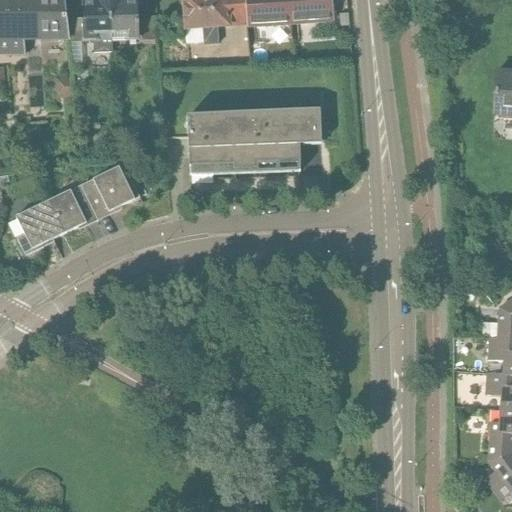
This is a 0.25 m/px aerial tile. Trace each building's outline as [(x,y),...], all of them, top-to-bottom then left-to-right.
[(34,53),(33,44),(29,0),(0,0),(0,58),(26,58),(25,53),(34,53)] [(74,86),(70,45),(67,22),(64,0),(29,0),(33,44),(56,44),(56,55),(45,56),(49,89),(74,86)] [(141,42),(156,42),(156,19),(138,20),(137,0),(136,0),(110,1),(111,38),(127,37),(127,40),(124,40),(124,44),(141,43),(141,42)] [(233,27),(247,25),(245,0),(183,0),(186,35),(203,34),(205,49),(220,48),(219,33),(233,32),(233,27)] [(248,27),(291,23),(289,0),(245,0),(247,25),(248,27)] [(289,0),(291,23),(334,20),(332,0),(289,0)] [(112,54),(111,38),(110,1),(82,2),(83,21),(67,22),(70,45),(82,44),(82,45),(93,45),(94,55),(112,54)] [(511,74),(496,74),(494,118),(511,119),(511,74)] [(190,183),(301,178),(299,147),(321,146),(320,113),(187,119),(190,183)] [(81,188),(97,220),(140,199),(130,180),(125,182),(119,169),(81,188)] [(78,230),(97,220),(81,188),(50,203),(66,236),(78,230)] [(42,247),(66,236),(50,203),(16,220),(24,236),(17,240),(25,258),(44,250),(42,247)] [(511,302),(500,310),(497,341),(511,342),(511,302)] [(503,377),(511,377),(511,342),(497,341),(490,341),(488,363),(504,364),(503,377)] [(500,412),(511,412),(511,377),(503,377),(487,376),(486,397),(501,399),(500,412)] [(488,464),(511,456),(511,412),(500,412),(499,426),(491,425),(488,464)] [(511,456),(488,464),(511,494),(511,456)]
